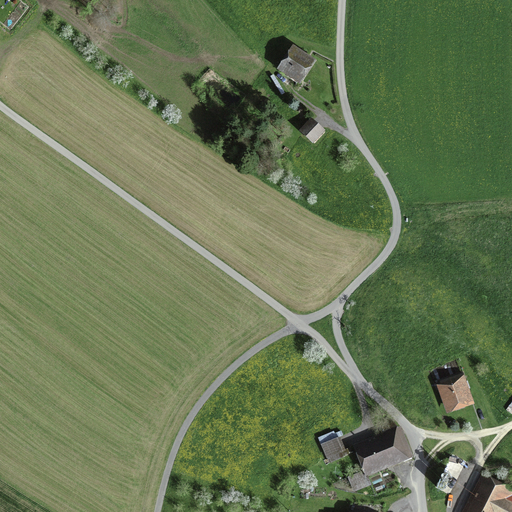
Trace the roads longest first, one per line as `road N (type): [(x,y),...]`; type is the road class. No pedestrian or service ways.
road 1 (unclassified): [(341,0),(347,116),(385,181),(397,222),(388,248),(338,303)]
road 2 (unclassified): [(357,380),(415,440),(422,511)]
